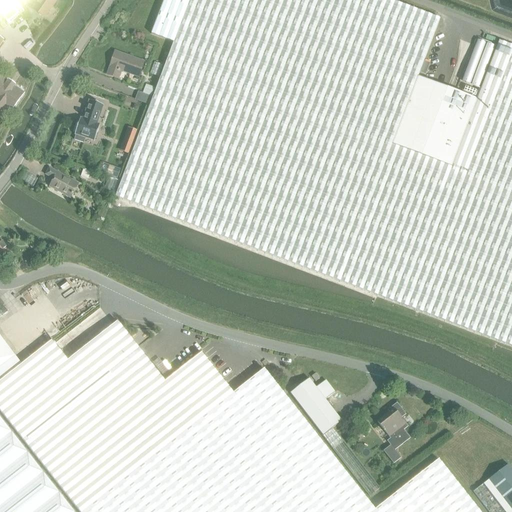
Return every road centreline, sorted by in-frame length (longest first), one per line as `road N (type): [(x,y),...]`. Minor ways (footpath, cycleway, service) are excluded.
road 1 (unclassified): [(0,284),(69,272),(240,340),(417,384),(511,435)]
road 2 (unclassified): [(110,0),(0,187)]
